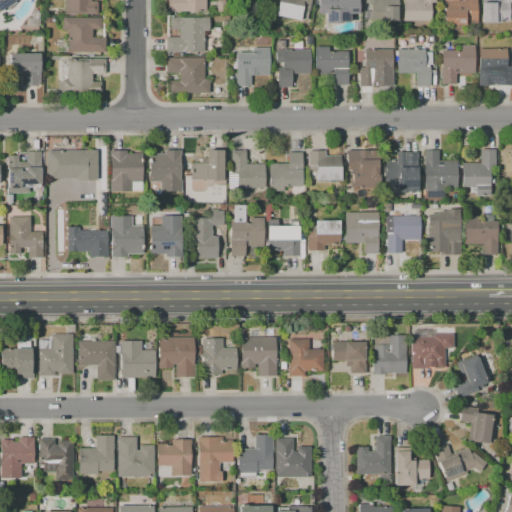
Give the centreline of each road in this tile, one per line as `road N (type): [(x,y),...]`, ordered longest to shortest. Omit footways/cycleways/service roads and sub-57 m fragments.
road 1 (residential): [(0,119),(511,115)]
road 2 (secondary): [(0,299),(486,296)]
road 3 (residential): [(330,408),(0,409)]
